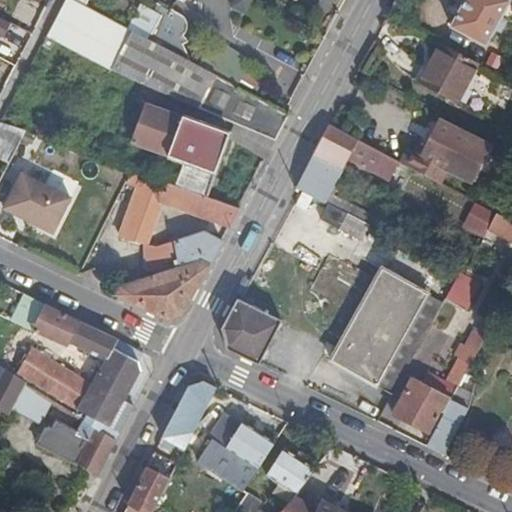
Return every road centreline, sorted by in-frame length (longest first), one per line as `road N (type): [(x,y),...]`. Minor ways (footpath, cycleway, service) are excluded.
road 1 (tertiary): [(186,351),(371,0)]
road 2 (residential): [(186,351),(511,510)]
road 3 (residential): [(0,263),(186,351)]
road 4 (tertiary): [(100,511),(186,351)]
road 5 (residential): [(56,0),(0,107)]
